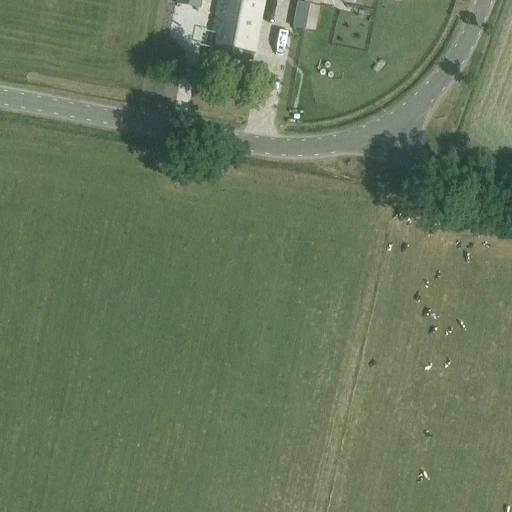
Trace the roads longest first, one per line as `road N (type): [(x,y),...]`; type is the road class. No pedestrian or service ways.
road 1 (tertiary): [(0,99),(317,150),(386,129)]
road 2 (tertiary): [(386,129),(443,78),(482,0)]
road 3 (unclassified): [(511,191),(441,177),(386,129)]
